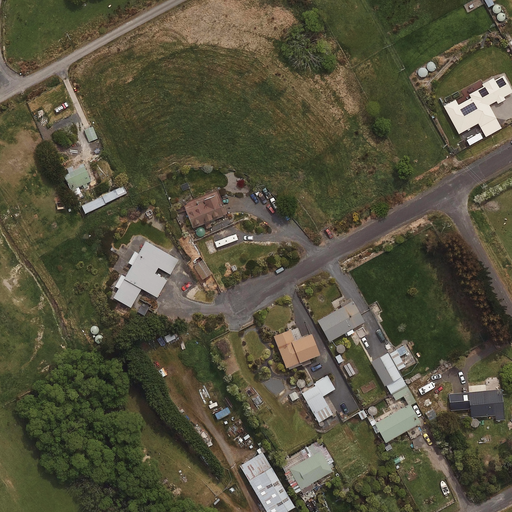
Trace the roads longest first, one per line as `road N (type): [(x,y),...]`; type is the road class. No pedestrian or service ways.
road 1 (residential): [(446,191),(238,302)]
road 2 (residential): [(0,98),(176,0)]
road 3 (residential): [(446,191),(511,309)]
